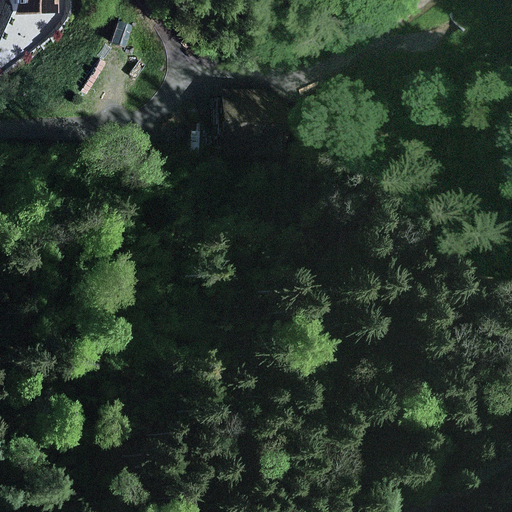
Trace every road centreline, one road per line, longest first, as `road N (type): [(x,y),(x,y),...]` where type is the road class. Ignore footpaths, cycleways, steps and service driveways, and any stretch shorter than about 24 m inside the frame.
road 1 (residential): [(191,70),(170,101),(117,122),(0,129)]
road 2 (unclassified): [(388,511),(511,443)]
